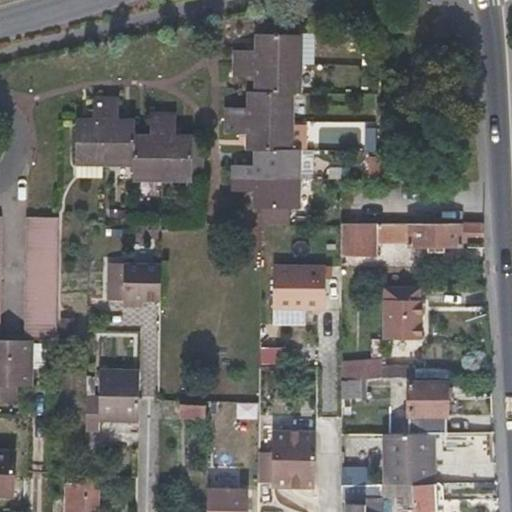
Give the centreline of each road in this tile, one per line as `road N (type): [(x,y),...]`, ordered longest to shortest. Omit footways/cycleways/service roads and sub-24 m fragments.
road 1 (primary): [(487,0),(511,289)]
road 2 (unknown): [(327,511),(333,275)]
